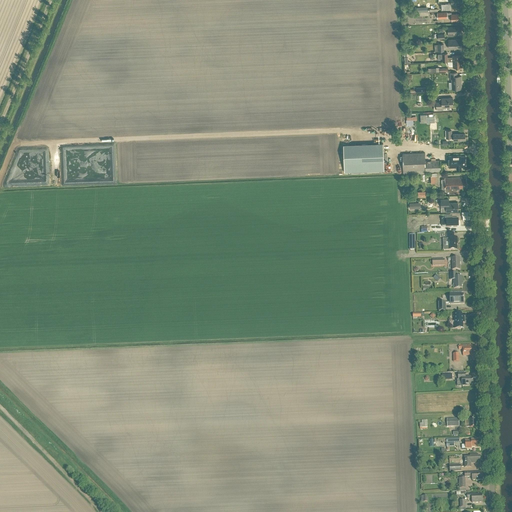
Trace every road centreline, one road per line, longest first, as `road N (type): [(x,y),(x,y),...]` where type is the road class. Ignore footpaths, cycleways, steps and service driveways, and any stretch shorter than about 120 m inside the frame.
road 1 (unclassified): [(493,511),(473,0)]
road 2 (secondary): [(511,210),(504,0)]
road 3 (track): [(0,407),(100,511)]
road 4 (track): [(51,0),(0,126)]
